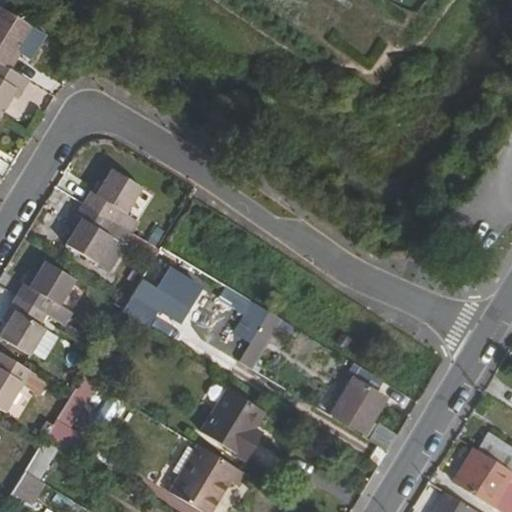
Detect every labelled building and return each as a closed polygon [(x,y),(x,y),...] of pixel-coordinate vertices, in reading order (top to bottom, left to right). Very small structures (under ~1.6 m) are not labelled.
[(0,8),(0,64),(4,67),(15,50),(29,26),(0,8)] [(15,50),(4,67),(10,70),(20,53),(15,50)] [(0,64),(0,113),(11,95),(22,78),(10,70),(4,67),(0,64)] [(22,78),(11,95),(17,99),(27,81),(22,78)] [(91,190),(84,202),(114,221),(133,232),(139,221),(127,213),(143,187),(113,168),(104,183),(97,194),(91,190)] [(98,179),(91,190),(97,194),(104,183),(98,179)] [(76,229),(67,244),(97,262),(113,236),(107,232),(114,221),(84,202),(77,215),(83,218),(76,229)] [(71,225),(76,229),(83,218),(77,215),(71,225)] [(25,283),(18,295),(47,312),(66,324),(74,310),(61,302),(76,279),(45,261),(37,275),(30,286),(25,283)] [(31,272),(25,283),(30,286),(37,275),(31,272)] [(130,297),(122,310),(146,325),(157,307),(173,316),(185,296),(170,286),(165,295),(140,280),(130,297)] [(9,320),(0,335),(30,354),(46,328),(40,324),(47,312),(18,295),(10,306),(16,310),(9,320)] [(10,306),(4,317),(9,320),(16,310),(10,306)] [(254,371),(279,317),(265,311),(240,365),(254,371)] [(46,328),(30,354),(42,361),(58,335),(46,328)] [(0,352),(0,408),(5,412),(22,384),(40,394),(48,381),(31,370),(1,352),(0,352)] [(82,376),(71,394),(55,420),(69,428),(96,384),(82,376)] [(352,379),(331,413),(365,433),(377,412),(375,410),(383,397),(352,379)] [(231,391),(204,433),(246,461),(264,434),(257,430),(266,414),(231,391)] [(55,420),(43,440),(70,456),(82,437),(69,428),(55,420)] [(378,422),(368,438),(390,451),(400,435),(378,422)] [(477,452),(507,470),(511,462),(511,448),(488,433),(477,452)] [(39,446),(24,471),(35,478),(54,447),(43,440),(39,446)] [(198,446),(169,493),(198,511),(211,511),(229,482),(238,487),(246,475),(198,446)] [(452,483),(490,506),(511,472),(507,470),(477,452),(473,449),(452,483)] [(23,472),(10,496),(31,508),(44,484),(23,472)] [(43,511),(74,511),(79,505),(55,492),(43,511)] [(445,494),(434,511),(470,511),(472,510),(445,494)]
